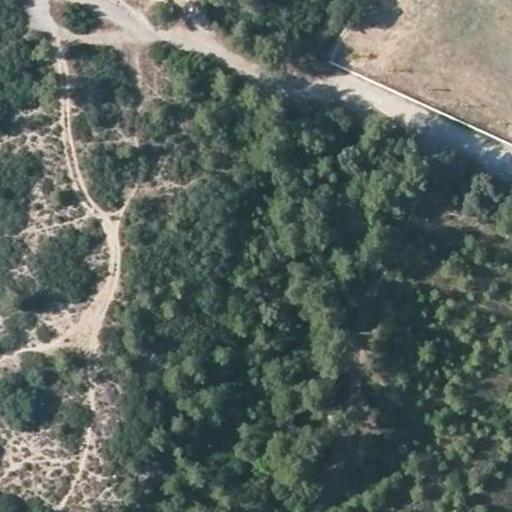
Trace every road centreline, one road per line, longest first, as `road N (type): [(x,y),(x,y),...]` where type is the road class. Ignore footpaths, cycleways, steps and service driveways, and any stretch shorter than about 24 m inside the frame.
road 1 (track): [(425,127),(420,177),(367,295),(311,511)]
road 2 (track): [(340,92),(107,0)]
road 3 (unclassified): [(511,168),(340,92)]
road 4 (track): [(34,0),(74,43),(172,28)]
